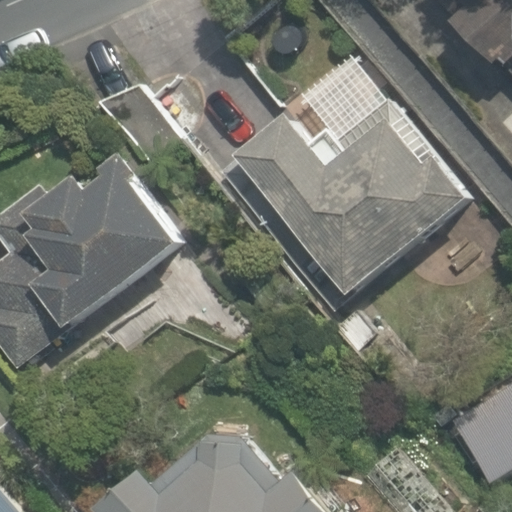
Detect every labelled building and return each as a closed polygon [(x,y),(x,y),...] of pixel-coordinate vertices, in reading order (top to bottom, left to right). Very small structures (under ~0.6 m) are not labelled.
[(511,71),(511,0),(452,0),(440,13),(505,79),(511,71)] [(334,162),(297,120),(239,170),(353,300),(467,200),(390,112),(334,162)] [(0,333),(29,373),(184,261),(113,164),(59,203),(46,186),(3,217),(16,234),(0,246),(14,265),(0,275),(0,333)] [(511,375),(505,380),(448,416),(492,486),(511,473),(511,375)] [(288,473),(230,411),(120,511),(347,511),(301,461),(288,473)] [(32,511),(0,474),(0,511),(32,511)]
